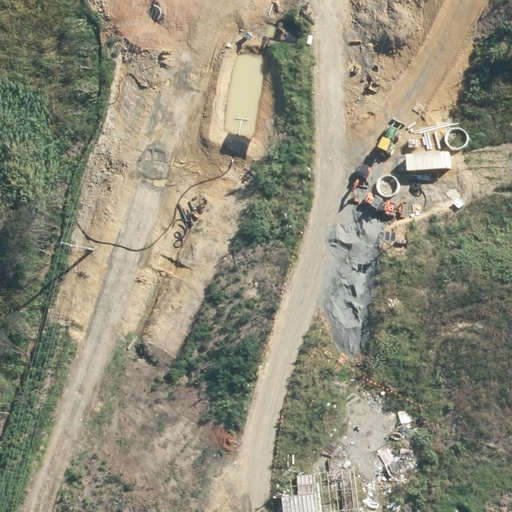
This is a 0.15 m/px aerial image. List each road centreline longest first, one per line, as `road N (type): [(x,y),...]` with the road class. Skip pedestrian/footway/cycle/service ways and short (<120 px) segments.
road 1 (unknown): [(236,511),(330,253),(344,89),(331,0)]
road 2 (track): [(200,0),(175,26),(98,261),(0,469)]
road 3 (unknown): [(270,410),(425,448),(511,450)]
